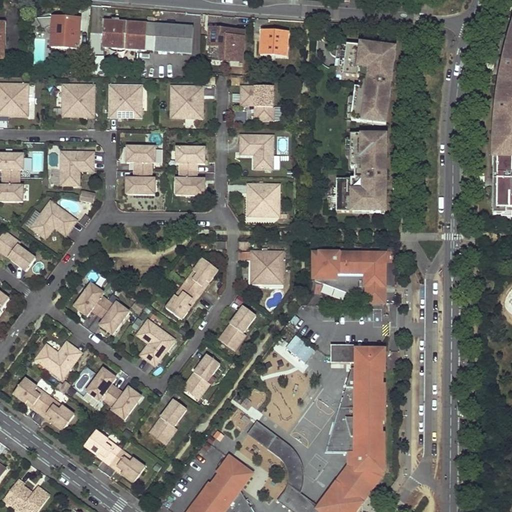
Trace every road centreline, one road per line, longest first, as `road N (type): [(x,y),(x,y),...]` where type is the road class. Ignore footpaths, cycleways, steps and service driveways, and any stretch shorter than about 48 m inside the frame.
road 1 (tertiary): [(449,511),(454,127),(471,24)]
road 2 (residential): [(221,216),(232,231),(232,287),(165,378),(152,379),(41,300)]
road 3 (residential): [(185,0),(471,24)]
road 4 (residential): [(110,215),(111,144),(98,131),(0,130)]
road 5 (residential): [(128,511),(0,417)]
road 6 (residential): [(221,216),(223,70)]
